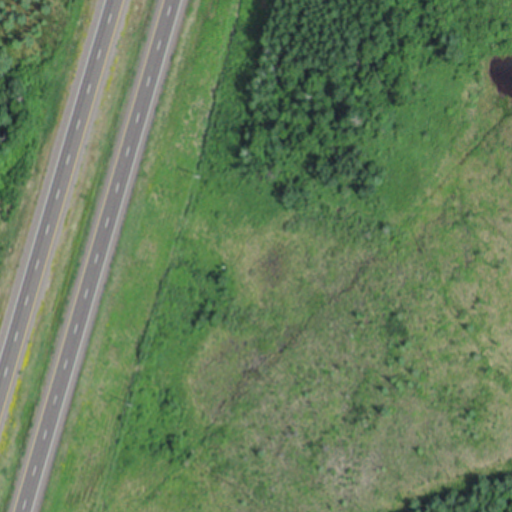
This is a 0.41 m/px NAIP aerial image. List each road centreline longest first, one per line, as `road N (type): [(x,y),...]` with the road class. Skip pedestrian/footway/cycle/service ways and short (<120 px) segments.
road 1 (trunk): [(23,511),(173,0)]
road 2 (trunk): [(114,0),(0,386)]
